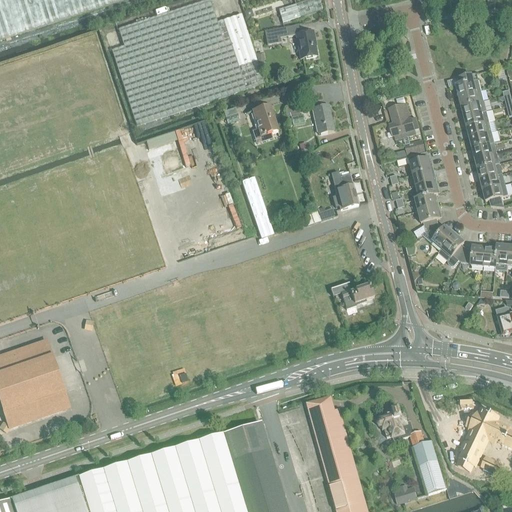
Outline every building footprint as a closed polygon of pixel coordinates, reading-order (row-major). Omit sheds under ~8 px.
[(0,0),(0,41),(80,16),(125,1),(129,0),(0,0)] [(318,0),(315,0),(278,12),(282,24),(322,11),(318,0)] [(124,48),(113,52),(137,127),(154,121),(169,116),(264,86),(241,17),(217,25),(210,1),(118,31),(124,48)] [(300,61),(317,58),(314,47),(313,47),(310,34),(299,36),(298,27),(264,34),(267,48),(280,45),(279,40),(295,37),(300,61)] [(456,88),(458,98),(481,93),(476,76),(460,80),(461,86),(456,88)] [(458,98),(461,109),(483,103),(481,93),(458,98)] [(504,102),(506,109),(511,107),(511,106),(511,102),(510,97),(503,98),(504,102)] [(404,99),(396,101),(398,107),(405,105),(404,99)] [(461,109),(464,119),(486,114),(483,103),(461,109)] [(270,107),(253,113),(259,130),(259,133),(254,135),(255,139),(271,134),(278,132),(270,107)] [(287,118),(299,116),(297,107),(285,110),(287,118)] [(318,136),(333,133),(328,107),(313,110),(318,136)] [(406,107),(389,111),(393,126),(390,127),(393,138),(394,138),(395,143),(404,141),(405,147),(410,145),(408,139),(416,137),(415,132),(418,131),(415,120),(411,121),(410,121),(406,107)] [(226,119),(237,115),(235,110),(224,113),(226,119)] [(492,112),(486,114),(464,119),(467,130),(489,124),(495,123),(492,112)] [(237,115),(226,119),(228,126),(239,122),(237,115)] [(303,117),(291,119),(293,127),(305,124),(303,117)] [(207,123),(145,141),(170,227),(210,216),(214,232),(222,230),(226,245),(242,240),(207,123)] [(467,130),(469,140),(491,135),(489,124),(467,130)] [(469,140),(472,151),(494,145),(491,135),(469,140)] [(405,147),(408,159),(425,155),(422,142),(410,145),(405,147)] [(306,144),(299,146),(301,153),(307,151),(306,144)] [(472,151),(474,161),(497,156),(494,145),(472,151)] [(408,159),(413,177),(431,173),(430,167),(432,166),(431,160),(428,161),(427,155),(408,159)] [(474,161),(477,172),(499,166),(497,156),(474,161)] [(477,172),(480,182),(502,177),(499,166),(477,172)] [(433,179),(431,173),(413,177),(416,189),(437,184),(435,178),(433,179)] [(338,174),(331,176),(335,192),(340,212),(358,207),(352,187),(349,177),(340,180),(338,174)] [(480,182),(483,193),(505,187),(502,177),(480,182)] [(255,180),(242,184),(261,241),(261,242),(273,238),(273,237),(255,180)] [(438,189),(437,184),(416,189),(419,200),(419,201),(433,197),(434,197),(437,196),(436,190),(438,189)] [(508,198),(505,187),(483,193),(485,203),(489,203),(490,209),(504,210),(501,199),(508,198)] [(435,203),(434,197),(433,197),(419,201),(419,200),(415,201),(418,214),(439,208),(437,203),(435,203)] [(440,214),(439,208),(418,214),(421,225),(423,225),(424,228),(412,235),(416,241),(422,237),(438,227),(437,221),(439,221),(438,214),(440,214)] [(324,209),(317,211),(320,220),(320,219),(321,222),(321,223),(328,221),(335,218),(334,218),(332,210),(325,213),(324,209)] [(443,231),(438,227),(422,237),(431,246),(433,244),(441,251),(442,252),(456,235),(451,231),(450,233),(445,229),(443,231)] [(460,239),(456,235),(442,252),(441,251),(438,256),(447,264),(448,266),(451,269),(454,269),(459,263),(460,265),(466,251),(461,247),(463,245),(458,241),(460,239)] [(405,248),(408,257),(414,256),(415,250),(411,244),(405,248)] [(497,247),(497,251),(495,267),(496,267),(507,268),(510,246),(504,246),(504,248),(497,247)] [(472,252),(466,251),(460,265),(471,266),(471,268),(483,269),(485,248),(479,247),(479,250),(473,249),(472,252)] [(491,248),(485,248),(483,269),(495,270),(496,267),(495,267),(497,251),(491,251),(491,248)] [(453,285),(452,288),(454,291),(457,292),(460,290),(460,287),(459,284),(456,284),(453,285)] [(348,292),(346,286),(330,291),(333,298),(340,295),(346,312),(355,308),(354,306),(374,299),(370,288),(351,294),(350,292),(348,292)] [(468,306),(464,311),(465,312),(469,314),(472,308),(468,306)] [(511,316),(510,317),(508,312),(497,316),(503,338),(511,335),(511,316)] [(0,393),(11,426),(64,408),(44,347),(0,361),(0,393)] [(185,376),(179,378),(182,385),(188,383),(185,376)] [(306,405),(335,511),(361,511),(330,398),(306,405)] [(414,436),(410,423),(406,424),(404,418),(403,418),(400,411),(389,414),(390,416),(381,419),(382,422),(379,423),(378,426),(379,428),(381,430),(384,429),(387,440),(393,438),(394,442),(410,437),(414,436)] [(495,419),(491,417),(492,415),(489,413),(488,415),(483,413),(480,419),(475,417),(469,429),(475,431),(469,443),(472,444),(470,447),(468,445),(460,461),(461,462),(472,467),(473,466),(480,451),(474,448),(475,445),(481,448),(487,437),(489,438),(510,448),(511,444),(511,434),(507,432),(508,431),(493,424),(495,419)] [(0,511),(287,511),(261,425),(231,434),(222,437),(220,437),(199,444),(138,462),(86,478),(53,489),(21,499),(12,501),(10,502),(0,505),(0,511)] [(0,425),(0,431),(9,434),(11,428),(0,425)] [(428,497),(446,491),(432,443),(424,445),(421,434),(414,436),(410,437),(428,497)] [(483,468),(485,469),(483,472),(494,478),(495,474),(497,475),(501,468),(486,461),(483,468)] [(413,489),(394,495),(397,506),(417,500),(413,489)]
